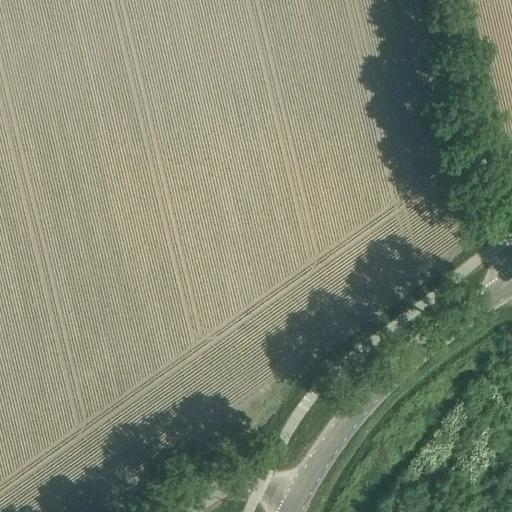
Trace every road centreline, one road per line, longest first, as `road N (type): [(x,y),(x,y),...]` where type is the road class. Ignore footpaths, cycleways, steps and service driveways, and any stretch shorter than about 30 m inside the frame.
road 1 (tertiary): [(296,499),(362,403),(511,284)]
road 2 (track): [(501,247),(495,185),(450,0)]
